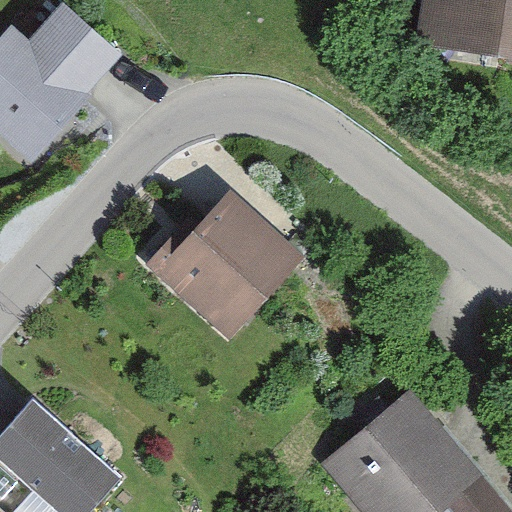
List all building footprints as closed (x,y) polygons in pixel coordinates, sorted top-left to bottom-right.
[(511,54),(511,0),(424,0),(421,25),(504,38),(501,52),(511,54)] [(84,55),(41,16),(6,54),(0,47),(0,144),(3,148),(51,95),(49,92),(84,55)] [(208,298),(230,318),(287,254),(225,197),(180,247),(170,238),(148,262),(199,308),(208,298)] [(403,511),(416,502),(424,511),(498,511),(459,465),(402,396),(383,412),(371,398),(348,418),(359,432),(323,462),(365,511),(403,511)] [(0,425),(0,465),(51,511),(81,511),(114,476),(26,397),(0,425)]
